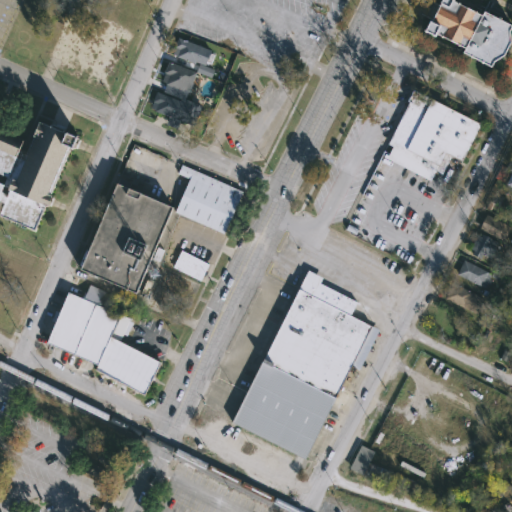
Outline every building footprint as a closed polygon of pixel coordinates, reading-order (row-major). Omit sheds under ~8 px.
[(511,23),(511,26),(510,30),(511,41),(503,57),(496,61),(494,65),(464,51),(466,47),(436,32),(434,35),(428,31),(443,0),(452,0),(482,15),(484,10),(511,23)] [(212,51),(204,68),(177,57),(179,52),(174,50),(179,38),(212,51)] [(196,74),(187,94),(165,86),(169,76),(164,74),(169,64),(196,74)] [(411,90),(481,125),(462,163),(444,154),(430,182),(385,160),(392,147),(387,145),(408,103),(405,101),(411,90)] [(156,93),(152,103),(157,105),(154,112),(180,122),(183,115),(189,117),(194,105),(176,97),(175,100),(156,93)] [(0,214),(35,230),(74,140),(42,126),(33,146),(0,131),(0,214)] [(225,235),(244,193),(182,166),(178,175),(189,180),(175,213),(225,235)] [(175,210),(138,296),(80,271),(117,185),(175,210)] [(503,239),(480,229),(486,215),(509,226),(503,239)] [(496,239),(493,260),(471,257),(474,236),(496,239)] [(210,266),(202,283),(174,269),(182,253),(210,266)] [(457,275),(464,261),(493,275),(485,290),(457,275)] [(298,289),(304,275),(360,303),(352,317),(298,289)] [(445,297),(455,283),(483,302),(474,317),(445,297)] [(101,307),(120,317),(131,321),(120,344),(110,339),(97,367),(45,344),(68,294),(83,300),(90,286),(108,294),(101,307)] [(261,363),(298,289),(352,317),(371,327),(351,365),(359,370),(348,391),(340,387),(335,398),(261,363)] [(163,365),(120,344),(110,339),(97,367),(95,372),(145,399),(163,365)] [(261,363),(335,398),(305,460),(230,424),(261,363)] [(373,450),(362,472),(350,466),(361,444),(373,450)] [(99,451),(116,460),(112,469),(95,461),(99,451)] [(93,464),(110,473),(106,482),(88,474),(93,464)]
